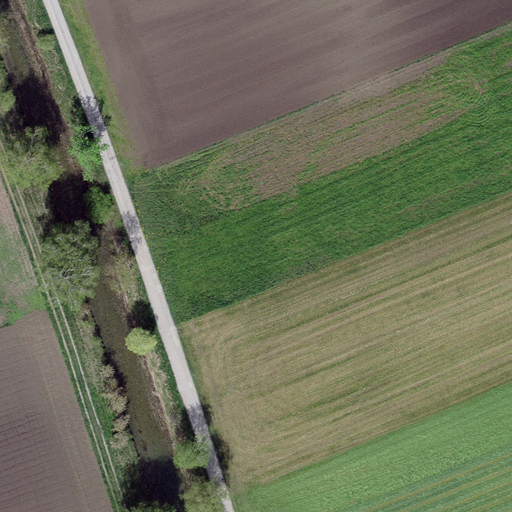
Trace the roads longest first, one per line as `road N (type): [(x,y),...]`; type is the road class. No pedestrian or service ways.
road 1 (track): [(231,511),(126,195),(51,0)]
road 2 (track): [(124,511),(0,145)]
